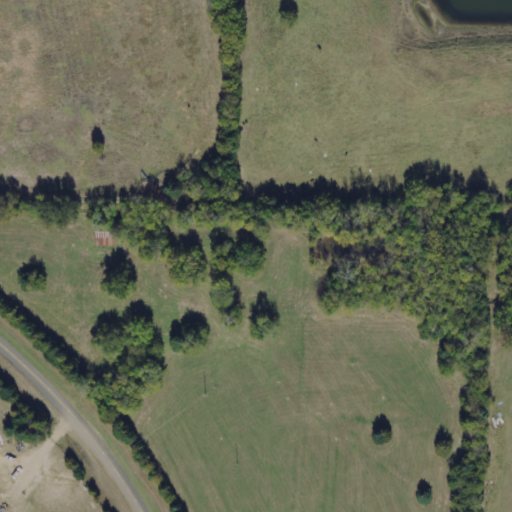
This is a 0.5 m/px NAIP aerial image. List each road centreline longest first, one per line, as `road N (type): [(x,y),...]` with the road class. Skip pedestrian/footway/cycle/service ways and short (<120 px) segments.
road 1 (residential): [(487,511),(493,270),(457,235),(203,204)]
road 2 (secondary): [(0,335),(62,392),(148,511)]
road 3 (residential): [(203,204),(214,0)]
